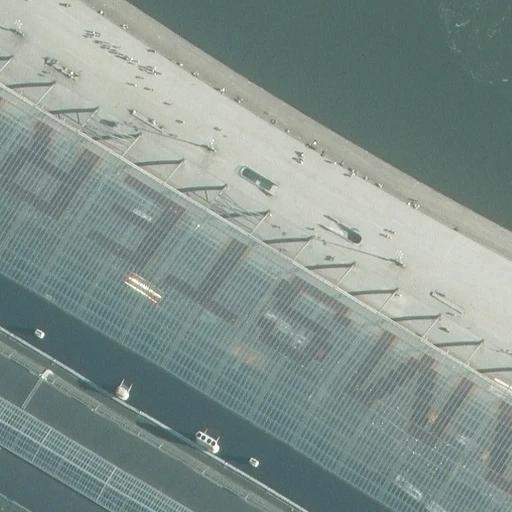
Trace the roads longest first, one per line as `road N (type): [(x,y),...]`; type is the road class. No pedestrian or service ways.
road 1 (primary): [(511,477),(0,167)]
road 2 (primary): [(0,247),(434,511)]
